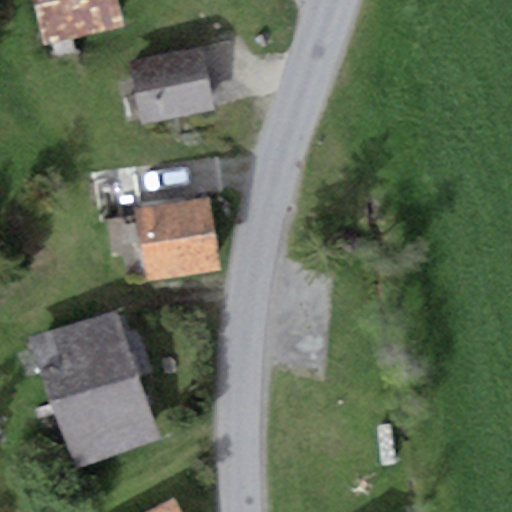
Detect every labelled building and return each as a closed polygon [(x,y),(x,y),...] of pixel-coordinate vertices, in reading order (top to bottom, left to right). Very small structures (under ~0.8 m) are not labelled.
[(33,0),(43,44),(120,27),(114,0),(33,0)] [(129,64),(142,124),(214,108),(201,48),(129,64)] [(137,208),(147,281),(220,271),(209,197),(137,208)] [(73,469),(159,439),(115,312),(29,341),(73,469)] [(176,511),(171,502),(151,511),(176,511)]
